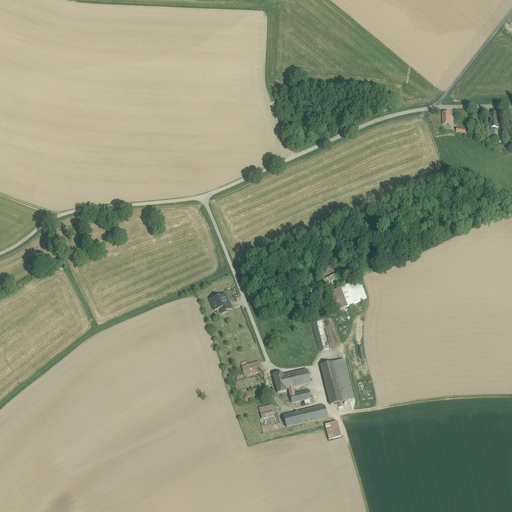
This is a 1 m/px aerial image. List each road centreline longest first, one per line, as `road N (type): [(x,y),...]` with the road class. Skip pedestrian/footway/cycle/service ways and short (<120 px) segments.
road 1 (unclassified): [(0,253),(52,218),(203,198),(382,119),(435,108),(511,107)]
road 2 (track): [(511,395),(336,413)]
road 3 (track): [(435,108),(511,10)]
